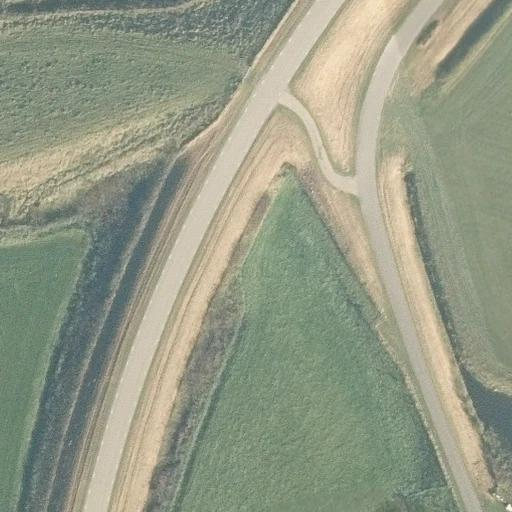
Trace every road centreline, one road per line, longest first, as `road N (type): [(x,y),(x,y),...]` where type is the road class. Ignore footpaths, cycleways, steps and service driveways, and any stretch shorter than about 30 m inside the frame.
road 1 (tertiary): [(96,511),(144,349),(194,231),(270,88),(331,0)]
road 2 (unclassified): [(475,511),(393,282),(366,163),(386,69),(432,0)]
